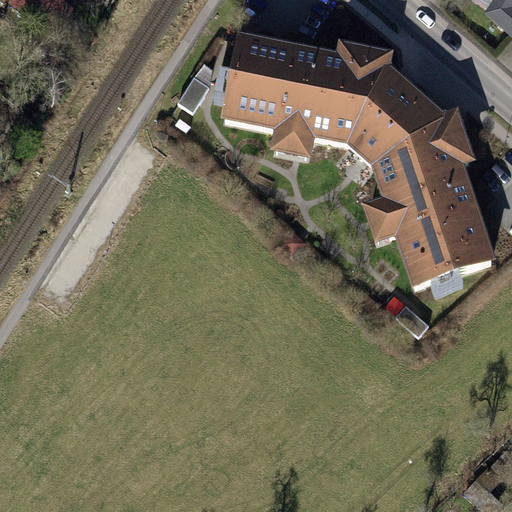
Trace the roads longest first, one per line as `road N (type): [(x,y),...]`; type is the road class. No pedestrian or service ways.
road 1 (track): [(0,345),(216,0)]
road 2 (secondary): [(511,106),(392,0)]
